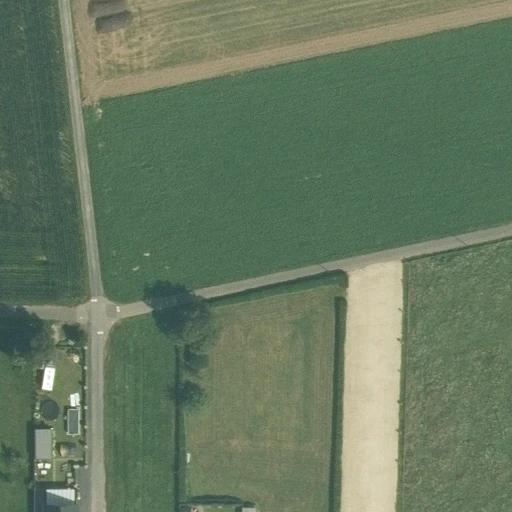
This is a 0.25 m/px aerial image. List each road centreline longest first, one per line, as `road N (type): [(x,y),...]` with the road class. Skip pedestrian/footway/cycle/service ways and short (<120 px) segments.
road 1 (track): [(0,313),(97,317),(511,228)]
road 2 (residential): [(97,511),(97,317)]
